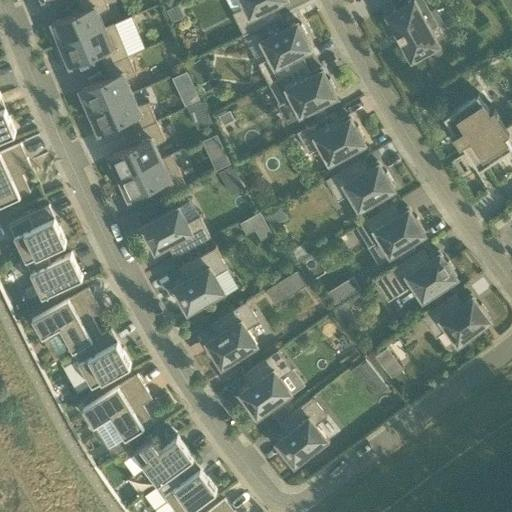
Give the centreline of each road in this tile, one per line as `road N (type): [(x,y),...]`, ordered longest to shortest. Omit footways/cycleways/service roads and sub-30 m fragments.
road 1 (residential): [(511,346),(304,499),(278,501),(147,338),(3,0)]
road 2 (residential): [(331,0),(444,190),(511,282)]
road 3 (track): [(511,423),(389,511)]
